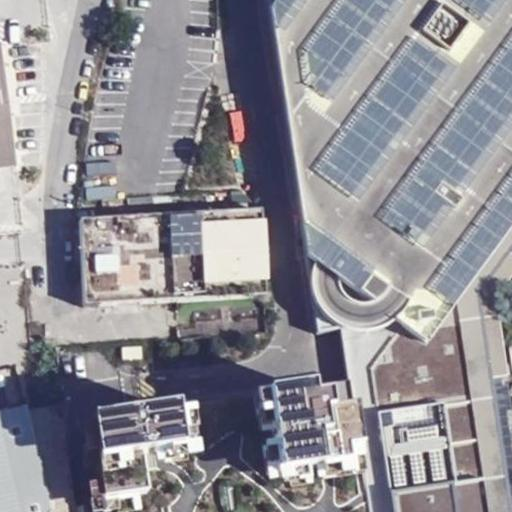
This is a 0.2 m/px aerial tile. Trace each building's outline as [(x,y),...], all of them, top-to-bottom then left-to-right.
[(196,41),(195,0),(138,0),(140,42),(196,41)] [(361,511),(507,511),(477,297),(511,249),(511,0),(263,0),(311,336),(334,332),(342,385),(361,511)] [(0,172),(14,171),(1,50),(0,50),(0,172)] [(214,300),(264,298),(259,213),(79,223),(83,308),(214,300)] [(361,511),(342,385),(123,419),(127,445),(101,449),(110,511),(361,511)] [(0,511),(47,511),(23,409),(0,414),(0,511)]
